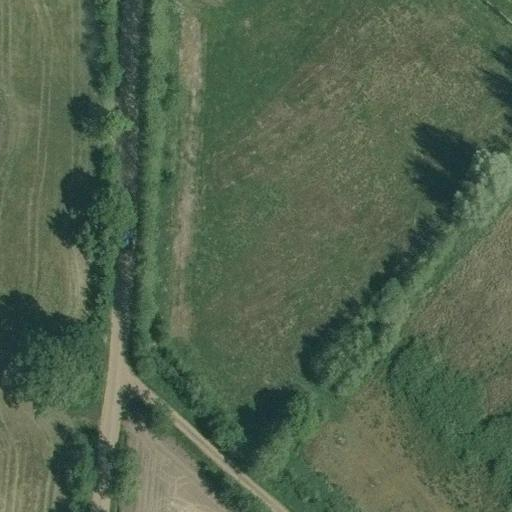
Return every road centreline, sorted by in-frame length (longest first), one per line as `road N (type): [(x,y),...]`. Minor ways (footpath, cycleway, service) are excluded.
road 1 (track): [(131,0),(112,367)]
road 2 (track): [(112,367),(280,511)]
road 3 (track): [(112,367),(98,511)]
